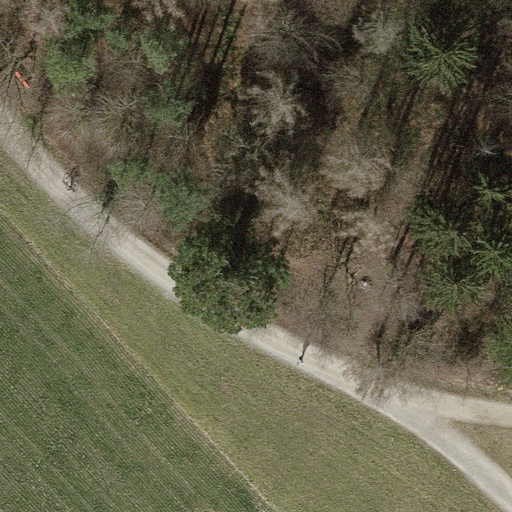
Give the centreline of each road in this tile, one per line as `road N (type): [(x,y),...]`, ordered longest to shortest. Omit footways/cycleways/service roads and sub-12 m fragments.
road 1 (track): [(398,402),(162,271),(67,192),(0,117)]
road 2 (track): [(511,499),(398,402)]
